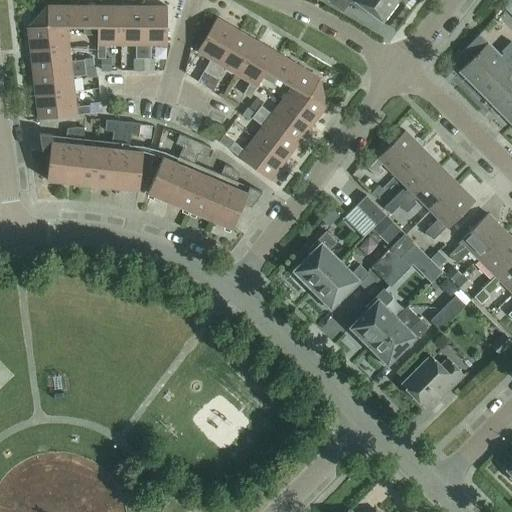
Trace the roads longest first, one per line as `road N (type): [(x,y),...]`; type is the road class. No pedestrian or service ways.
road 1 (unclassified): [(234,290),(400,67)]
road 2 (unclassified): [(234,290),(145,248),(93,236),(14,234)]
road 3 (unclassified): [(364,423),(234,290)]
road 4 (residential): [(511,171),(400,67)]
road 5 (residential): [(400,67),(279,0)]
road 6 (residential): [(364,423),(278,511)]
